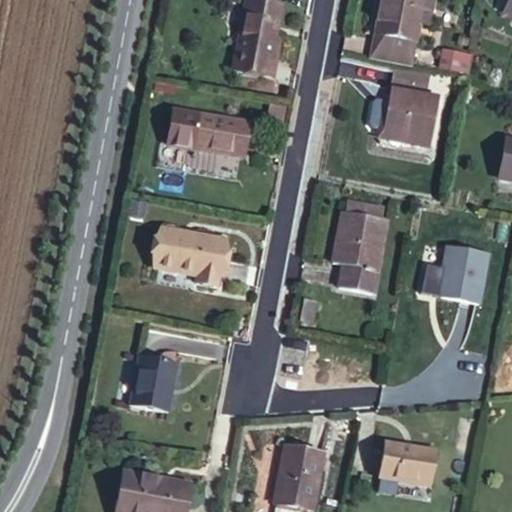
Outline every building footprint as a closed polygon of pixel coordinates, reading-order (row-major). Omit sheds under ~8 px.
[(362,0),(355,40),(394,47),(402,5),(379,0),(362,0)] [(511,34),(511,0),(493,0),(483,20),(511,34)] [(211,56),(253,65),(258,48),(250,46),(256,14),(220,7),(211,56)] [(338,64),(350,66),(355,37),(344,35),(339,38),(335,59),(338,64)] [(350,67),(388,74),(394,47),(355,40),(350,67)] [(442,77),(445,62),(403,54),(401,69),(442,77)] [(211,56),(208,76),(249,86),(253,65),(211,56)] [(418,103),(388,98),(370,95),(363,138),(410,147),(418,103)] [(163,155),(217,166),(224,129),(171,118),(163,155)] [(478,187),(511,194),(511,151),(486,145),(478,187)] [(322,159),(320,170),(337,174),(340,162),(322,159)] [(317,271),(312,298),(348,305),(362,230),(316,221),(306,269),(317,271)] [(164,295),(189,300),(199,252),(134,239),(126,279),(165,287),(164,295)] [(413,305),(454,314),(464,263),(423,254),(413,305)] [(290,311),(278,309),(272,332),(285,335),(290,311)] [(151,369),(111,361),(100,412),(141,421),(151,369)] [(363,447),(356,482),(407,491),(413,457),(363,447)] [(291,511),(301,461),(261,454),(250,511),(291,511)] [(87,511),(157,511),(161,492),(95,478),(87,511)]
